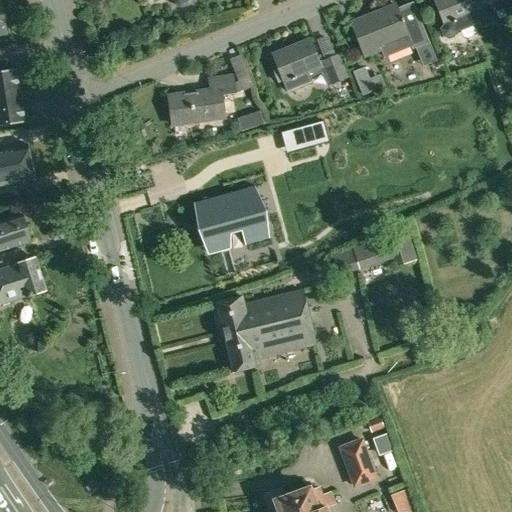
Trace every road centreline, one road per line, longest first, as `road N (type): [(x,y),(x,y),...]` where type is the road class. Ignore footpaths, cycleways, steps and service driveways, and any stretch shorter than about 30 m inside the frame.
road 1 (tertiary): [(152,416),(71,96)]
road 2 (residential): [(71,96),(324,0)]
